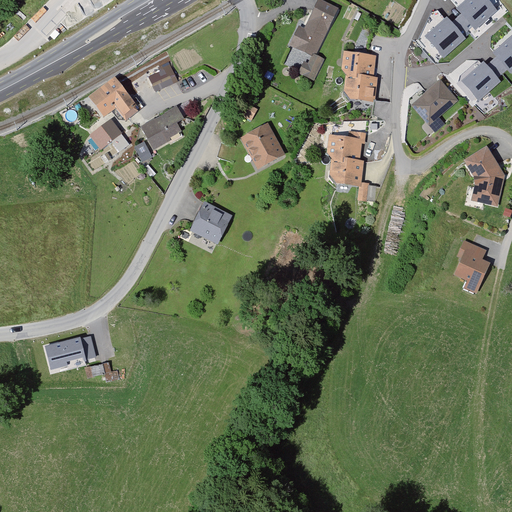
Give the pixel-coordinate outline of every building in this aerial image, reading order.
[(497,10),(487,0),(465,0),(456,8),(475,30),(497,10)] [(338,10),(319,1),(304,30),(299,27),(289,47),(310,57),(306,65),(302,63),(296,75),(311,82),(322,60),(314,56),(338,10)] [(466,38),(447,17),(425,36),(444,57),(466,38)] [(511,73),(511,35),(492,53),(511,74),(511,73)] [(375,57),(345,53),(342,72),(346,78),(343,93),(350,101),(373,103),(376,78),(373,78),(375,57)] [(502,83),(483,61),(461,81),(480,102),(502,83)] [(171,65),(148,75),(156,92),(179,82),(171,65)] [(116,80),(91,100),(105,119),(118,109),(124,118),(138,108),(116,80)] [(457,102),(440,82),(411,107),(427,127),(457,102)] [(377,100),(373,113),(385,117),(389,103),(377,100)] [(251,120),(257,109),(249,105),(244,116),(251,120)] [(177,109),(140,128),(153,151),(189,131),(177,109)] [(111,122),(100,130),(117,154),(129,146),(111,122)] [(269,124),(241,138),(257,169),(285,155),(269,124)] [(348,139),(330,137),(327,156),(333,162),(330,178),(336,185),(358,188),(356,202),(365,203),(367,184),(360,184),(364,162),(359,161),(361,145),(364,145),(365,134),(348,133),(348,139)] [(152,157),(144,142),(134,147),(143,162),(152,157)] [(221,145),(218,157),(231,160),(234,148),(221,145)] [(488,147),(464,161),(476,179),(471,200),(497,206),(505,175),(488,147)] [(232,217),(205,204),(191,233),(218,246),(232,217)] [(511,210),(506,208),(503,215),(510,217),(511,210)] [(487,252),(464,242),(457,258),(462,261),(455,277),(467,283),(464,289),(477,295),(491,265),(482,262),(487,252)] [(83,337),(41,348),(49,379),(91,368),(83,337)]
